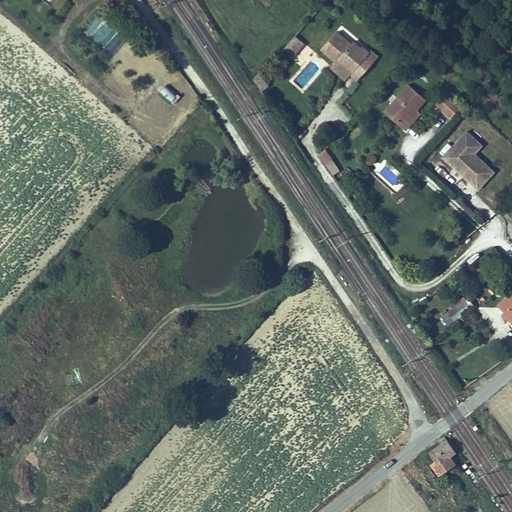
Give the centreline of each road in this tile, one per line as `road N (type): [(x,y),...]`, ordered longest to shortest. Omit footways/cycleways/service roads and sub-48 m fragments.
road 1 (unknown): [(493,237),(437,286),(399,290),(312,158),(311,136),(341,96)]
road 2 (tertiary): [(331,511),(511,371)]
road 3 (unknown): [(434,126),(414,160),(493,237)]
